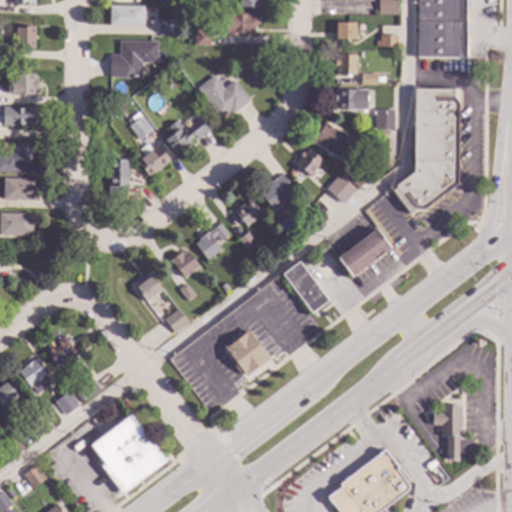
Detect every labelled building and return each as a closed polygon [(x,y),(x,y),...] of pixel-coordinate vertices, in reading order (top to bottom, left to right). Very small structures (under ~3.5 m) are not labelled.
[(238,0),(239,8),(258,8),(258,0),(238,0)] [(395,0),(395,14),(377,14),(377,0),(395,0)] [(464,0),(464,58),(415,58),(415,0),(464,0)] [(142,26),(108,25),(109,6),(142,7),(142,26)] [(223,13),(255,14),(258,15),(259,18),(259,22),(258,24),(255,25),(255,34),(237,33),(237,36),(225,36),(226,33),(214,32),(215,22),(223,22),(223,13)] [(174,34),(157,34),(158,19),(174,19),(174,34)] [(354,39),(335,39),(335,22),(354,23),(354,39)] [(33,49),(14,49),(14,27),(34,28),(33,49)] [(209,30),(208,46),(193,45),(193,30),(209,30)] [(396,47),(374,47),(374,41),(379,41),(379,35),(396,35),(396,47)] [(155,63),(140,63),(140,78),(108,77),(108,55),(118,55),(118,41),(155,42),(155,63)] [(355,55),(354,75),(336,74),(336,67),(333,67),(333,61),(336,61),(336,54),(355,55)] [(32,75),(32,80),(36,80),(35,90),(33,89),(32,95),(8,94),(9,83),(12,84),(13,74),(32,75)] [(375,84),(359,84),(359,74),(375,74),(375,84)] [(223,88),(233,80),(248,101),(231,113),(229,110),(218,118),(196,89),(213,75),(223,88)] [(366,89),(365,110),(335,109),(336,88),(366,89)] [(451,97),(456,104),(455,185),(422,210),(412,210),(407,214),(390,191),(394,187),(393,186),(411,172),(412,89),(451,89),(451,97)] [(36,113),(33,113),(33,125),(1,125),(1,107),(36,107),(36,113)] [(392,130),(374,130),(374,110),(393,110),(392,130)] [(151,130),(138,140),(127,127),(129,125),(125,120),(137,111),(151,130)] [(199,119),(208,131),(196,140),(194,137),(173,153),(159,135),(178,121),(186,131),(188,130),(186,127),(199,119)] [(356,142),(344,162),(312,142),(324,122),(356,142)] [(387,131),(387,139),(379,139),(379,131),(387,131)] [(31,152),(33,152),(33,172),(0,172),(0,151),(14,152),(14,144),(31,144),(31,152)] [(150,150),(157,145),(169,162),(147,177),(135,161),(143,155),(139,150),(146,144),(150,150)] [(321,161),(318,164),(322,168),(316,175),(312,172),(309,176),(294,163),(298,159),(297,158),(302,152),(303,153),(307,149),(321,161)] [(127,186),(126,186),(125,199),(118,199),(118,204),(107,204),(108,160),(128,161),(127,186)] [(391,165),(387,169),(383,165),(387,161),(391,165)] [(369,176),(357,189),(344,177),(356,164),(369,176)] [(291,188),(284,193),(288,199),(272,211),(258,191),(281,174),(291,188)] [(354,189),(341,204),(324,189),(338,174),(354,189)] [(33,201),(2,200),(3,178),(33,179),(33,201)] [(260,215),(244,226),(233,212),(250,200),(260,215)] [(31,230),(30,230),(30,235),(0,235),(0,213),(31,213),(31,230)] [(227,235),(218,242),(210,231),(218,224),(227,235)] [(389,247),(350,277),(336,258),(375,228),(389,247)] [(255,245),(247,251),(238,239),(246,233),(255,245)] [(220,250),(206,261),(193,244),(207,234),(220,250)] [(290,246),(285,250),(277,240),(282,236),(290,246)] [(197,267),(182,278),(169,260),(180,252),(181,255),(186,251),(197,267)] [(326,301),(310,313),(280,274),(297,262),(326,301)] [(161,290),(144,302),(132,287),(149,274),(161,290)] [(194,296),(185,302),(176,290),(185,284),(194,296)] [(186,323),(172,333),(162,319),(176,309),(186,323)] [(247,332),(248,331),(260,347),(259,348),(266,358),(260,362),(261,363),(244,376),(240,370),(236,373),(227,361),(228,360),(225,356),(227,354),(223,349),(230,343),(226,339),(242,326),(247,332)] [(64,343),(67,341),(75,351),(55,366),(44,351),(48,348),(46,345),(51,342),(53,344),(60,338),(64,343)] [(51,383),(36,395),(29,386),(27,388),(16,372),(33,359),(51,383)] [(99,390),(86,400),(77,387),(90,377),(99,390)] [(17,396),(0,409),(0,384),(5,380),(17,396)] [(78,405),(64,416),(53,402),(67,391),(78,405)] [(459,436),(457,436),(457,461),(444,460),(444,436),(439,436),(439,426),(430,426),(430,413),(439,413),(439,406),(459,406),(459,436)] [(49,424),(28,440),(18,426),(39,411),(49,424)] [(165,461),(121,495),(99,467),(102,464),(88,446),(130,414),(165,461)] [(0,446),(14,436),(23,448),(10,459),(0,446)] [(395,470),(393,471),(405,487),(404,492),(378,511),(333,511),(331,508),(330,509),(323,500),(338,489),(335,486),(381,451),(395,470)] [(434,464),(428,471),(424,468),(430,461),(434,464)] [(46,479),(32,489),(21,475),(35,465),(46,479)] [(15,495),(10,499),(5,492),(10,488),(15,495)] [(0,511),(0,491),(11,505),(1,511),(0,511)] [(61,511),(54,503),(44,511),(61,511)]
